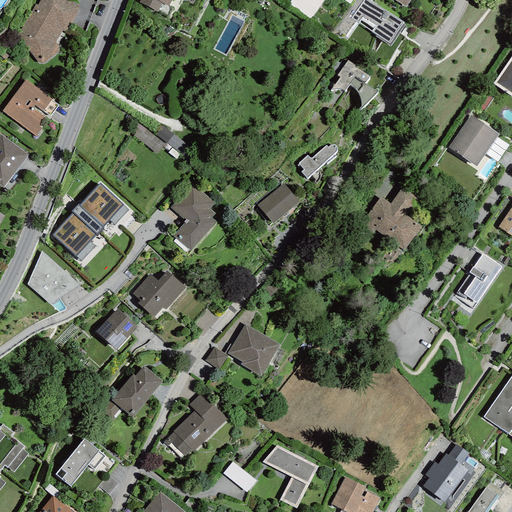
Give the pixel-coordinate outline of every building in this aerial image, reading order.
[(41,0),(37,7),(35,6),(16,39),(39,65),(40,65),(42,66),(43,66),(44,65),(57,55),(58,54),(59,52),(59,48),(56,45),(63,33),(66,33),(73,26),(80,12),(79,10),(63,0),(41,0)] [(143,0),(139,7),(157,17),(162,9),(168,12),(174,0),(143,0)] [(290,0),(288,3),(311,19),(324,0),(290,0)] [(348,37),(359,22),(389,42),(403,21),(371,0),(356,0),(336,30),(348,37)] [(391,0),(407,10),(414,0),(391,0)] [(511,55),(493,83),(511,95),(511,55)] [(339,63),(337,61),(331,72),(339,76),(330,89),(337,88),(344,89),(349,82),(355,86),(358,90),(361,96),(361,101),(361,104),(360,108),(378,89),(365,81),(370,74),(348,59),(347,62),(342,59),(339,63)] [(59,107),(25,83),(2,114),(36,139),(42,130),(38,128),(47,117),(50,119),(59,107)] [(499,133),(471,114),(448,146),(476,166),(499,133)] [(157,151),(164,141),(141,125),(134,134),(157,151)] [(28,153),(2,133),(0,135),(0,183),(3,186),(28,153)] [(307,155),(299,163),(304,168),(301,170),(308,177),(324,162),(327,163),(336,156),(333,154),(337,150),(337,148),(337,147),(336,146),(336,145),(335,144),(333,144),(332,144),(331,144),(328,146),(326,145),(321,149),(312,157),(311,157),(309,156),(307,155)] [(284,182),(258,205),(273,222),(299,200),(284,182)] [(128,209),(100,183),(79,204),(78,202),(71,209),(73,210),(54,232),(82,259),(95,245),(90,240),(96,233),(97,234),(104,226),(103,225),(109,219),(114,224),(128,209)] [(211,217),(215,212),(210,208),(215,202),(192,183),(171,207),(187,220),(174,236),(191,250),(216,220),(211,217)] [(390,203),(381,197),(362,226),(397,250),(399,246),(404,249),(422,225),(406,214),(418,197),(402,185),(390,203)] [(511,205),(498,226),(511,235),(511,205)] [(80,284),(42,250),(28,282),(51,303),(80,284)] [(501,265),(482,252),(469,271),(470,271),(457,292),(465,297),(467,295),(477,301),(501,265)] [(186,286),(167,270),(158,280),(150,272),(132,293),(140,300),(138,302),(154,316),(163,306),(166,309),(186,286)] [(117,307),(95,331),(116,349),(137,325),(117,307)] [(279,343),(245,323),(228,353),(242,361),(240,363),(261,375),(279,343)] [(228,355),(214,346),(205,360),(219,369),(228,355)] [(163,380),(144,364),(135,375),(133,373),(109,400),(119,409),(121,407),(131,416),(163,380)] [(511,373),(483,416),(511,435),(511,373)] [(174,432),(164,443),(168,447),(169,446),(180,458),(183,454),(185,456),(191,450),(193,452),(227,419),(201,393),(189,404),(195,410),(173,431),(174,432)] [(0,426),(0,425),(0,487),(5,481),(0,476),(0,475),(0,469),(4,464),(14,471),(28,452),(23,447),(25,445),(18,440),(17,441),(11,434),(13,431),(2,424),(0,426)] [(100,449),(84,437),(55,473),(70,485),(87,464),(94,469),(105,455),(99,450),(100,449)] [(456,443),(448,454),(461,464),(469,452),(456,443)] [(318,467),(277,445),(262,463),(291,477),(280,500),(296,508),(318,467)] [(448,454),(446,453),(438,463),(435,461),(425,474),(429,477),(423,486),(445,502),(469,469),(461,464),(448,454)] [(232,462),(223,473),(246,492),(256,481),(232,462)] [(371,511),(380,495),(344,478),(330,507),(340,511),(371,511)] [(486,511),(499,494),(486,485),(467,511),(486,511)] [(184,511),(160,492),(143,511),(184,511)] [(73,511),(52,495),(38,511),(73,511)]
